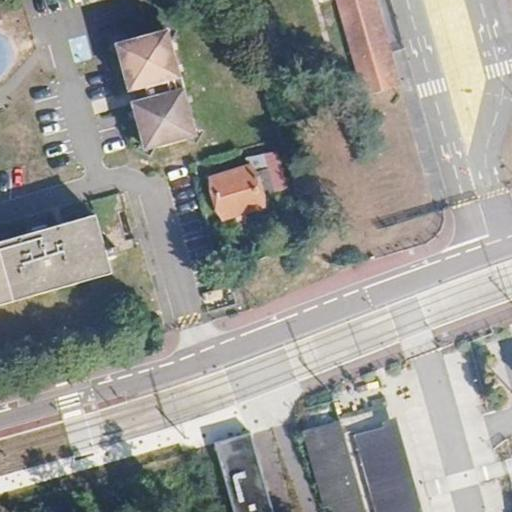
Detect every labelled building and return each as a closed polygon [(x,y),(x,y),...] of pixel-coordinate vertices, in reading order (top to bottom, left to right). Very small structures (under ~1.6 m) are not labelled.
[(377,0),(332,0),(358,83),(398,70),(377,0)] [(172,39),(117,55),(144,153),(200,136),(172,39)] [(247,159),(213,167),(227,213),(264,202),(260,190),(283,184),(271,145),(245,151),(247,159)] [(108,230),(0,259),(0,323),(125,289),(108,230)] [(327,511),(431,511),(406,418),(356,431),(380,511),(358,511),(334,422),(293,432),(314,511),(319,511),(327,509),(327,511)] [(257,433),(216,446),(237,511),(242,511),(279,500),(257,433)]
